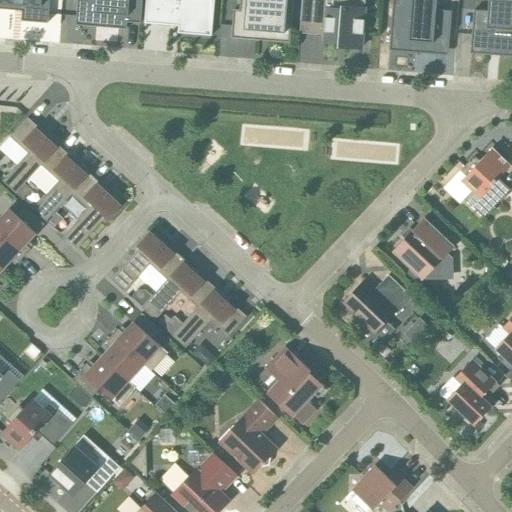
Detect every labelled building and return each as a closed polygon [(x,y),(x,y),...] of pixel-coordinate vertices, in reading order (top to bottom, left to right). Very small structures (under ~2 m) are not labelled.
[(0,0),(0,5),(3,5),(3,6),(15,7),(15,3),(22,4),(21,20),(48,23),(49,0),(0,0)] [(78,0),(76,25),(78,25),(79,18),(109,20),(109,28),(127,29),(127,27),(126,27),(127,15),(128,16),(129,0),(78,0)] [(146,0),(144,23),(173,25),(174,20),(179,21),(178,26),(178,33),(212,36),(214,0),(146,0)] [(240,0),(240,10),(234,10),(231,38),(236,38),(236,37),(260,39),(260,35),(282,37),(281,42),(290,43),(293,0),(240,0)] [(364,8),(364,4),(366,4),(365,0),(302,0),(300,33),(325,35),(325,42),(345,44),(345,47),(362,49),(365,8),(364,8)] [(403,8),(399,51),(442,55),(444,39),(459,40),(462,12),(446,11),(446,0),(421,0),(421,9),(403,8)] [(474,10),(471,53),(489,55),(490,49),(499,49),(499,56),(511,56),(511,0),(507,0),(488,0),(488,12),(474,10)] [(102,43),(102,30),(63,30),(63,43),(102,43)] [(25,184),(42,166),(60,146),(46,133),(44,135),(29,121),(30,119),(28,117),(10,137),(28,153),(3,181),(17,193),(25,184)] [(59,181),(33,209),(47,221),(72,193),(90,174),(77,161),(75,163),(59,149),(61,147),(60,146),(42,166),(59,181)] [(472,161),(461,172),(466,176),(462,180),(473,190),(464,199),(484,218),(511,190),(499,179),(511,166),(492,149),(480,162),(475,158),(472,161)] [(89,209),(64,236),(78,249),(106,217),(109,220),(122,206),(119,203),(121,201),(107,189),(106,191),(90,176),(91,175),(90,174),(72,193),(89,209)] [(24,200),(32,191),(25,184),(17,193),(24,200)] [(26,244),(45,224),(25,206),(17,215),(10,209),(0,219),(0,232),(25,256),(31,249),(26,244)] [(55,226),(62,218),(56,213),(49,220),(55,226)] [(405,239),(393,252),(411,269),(420,278),(423,280),(425,277),(442,277),(442,260),(448,254),(455,246),(425,218),(413,231),(416,233),(408,242),(405,239)] [(436,224),(447,234),(451,229),(441,220),(436,224)] [(14,257),(19,262),(25,256),(0,232),(0,264),(4,268),(14,257)] [(138,246),(140,248),(112,280),(125,292),(151,264),(168,280),(185,260),(184,259),(183,261),(167,247),(168,245),(155,232),(153,234),(151,232),(138,246)] [(156,320),(181,292),(198,307),(216,288),(215,287),(213,289),(197,274),(199,273),(185,260),(168,280),(152,296),(143,307),(142,308),(156,320)] [(413,286),(420,278),(411,269),(403,277),(413,286)] [(343,304),(375,333),(395,312),(398,314),(413,298),(389,275),(374,291),(364,282),(343,304)] [(494,283),(507,296),(511,290),(511,287),(500,276),(494,283)] [(216,288),(198,307),(173,335),(186,348),(212,320),(229,336),(247,317),(245,315),(244,316),(228,302),(229,300),(216,288)] [(152,296),(145,290),(138,290),(132,297),(143,307),(152,296)] [(119,329),(113,335),(145,364),(152,370),(168,353),(161,346),(154,340),(162,331),(142,313),(124,334),(119,329)] [(158,322),(164,327),(171,320),(165,314),(158,322)] [(420,318),(404,335),(418,348),(434,332),(420,318)] [(511,363),(511,318),(503,328),(510,334),(496,349),(511,363)] [(129,382),(145,364),(113,335),(107,342),(112,346),(102,357),(129,382)] [(32,345),(27,352),(34,358),(40,352),(32,345)] [(319,398),(326,390),(300,365),(302,364),(285,348),(268,367),(280,378),(268,391),(302,424),(315,410),(307,402),(314,394),(319,398)] [(208,351),(201,359),(209,366),(216,358),(208,351)] [(129,382),(102,357),(92,368),(87,364),(73,380),(92,397),(100,388),(112,400),(120,406),(136,388),(129,382)] [(461,384),(448,399),(457,408),(454,411),(463,419),(465,416),(475,425),(492,407),(486,401),(500,386),(473,360),(455,379),(461,384)] [(410,364),(402,372),(410,380),(417,372),(410,364)] [(218,384),(226,374),(217,366),(209,375),(218,384)] [(0,403),(20,380),(7,368),(1,375),(0,374),(0,403)] [(91,398),(77,385),(68,395),(82,407),(91,398)] [(165,395),(156,405),(166,414),(175,404),(165,395)] [(175,411),(182,418),(193,406),(187,399),(175,411)] [(22,447),(32,437),(37,431),(43,437),(53,446),(73,424),(57,409),(51,404),(43,410),(34,402),(34,401),(32,400),(24,409),(21,407),(21,406),(20,405),(7,419),(8,421),(8,420),(11,423),(3,433),(4,434),(5,434),(18,446),(17,446),(21,450),(23,448),(22,447)] [(254,474),(278,449),(262,434),(278,418),(259,400),(219,441),(254,474)] [(73,497),(86,483),(91,477),(101,486),(102,487),(120,467),(105,454),(96,464),(75,446),(49,474),(73,497)] [(136,454),(129,462),(139,471),(146,463),(136,454)] [(237,475),(215,454),(198,471),(197,470),(174,494),(193,511),(218,511),(229,500),(221,492),(237,475)] [(388,477),(375,465),(352,490),(374,510),(380,503),(389,511),(412,487),(397,473),(394,476),(388,477)] [(113,481),(122,490),(135,477),(126,469),(113,481)] [(177,511),(157,493),(142,509),(145,511),(177,511)]
